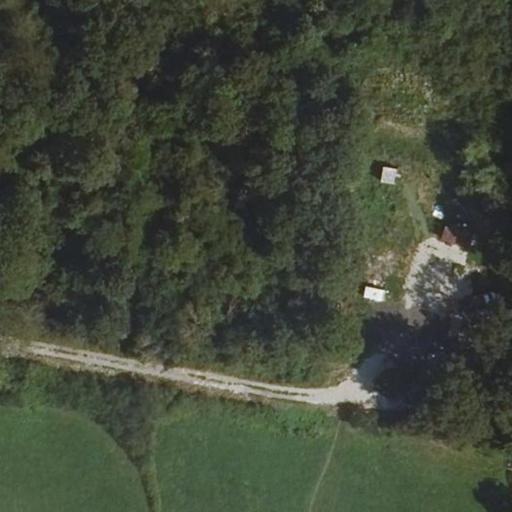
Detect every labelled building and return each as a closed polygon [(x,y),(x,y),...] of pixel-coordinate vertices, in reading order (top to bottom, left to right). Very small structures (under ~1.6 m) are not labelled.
[(148,42),(184,47),(185,33),(156,28),(156,23),(141,20),(139,40),(148,42)] [(182,62),(184,47),(148,42),(146,57),(182,62)] [(404,237),(415,241),(424,218),(413,214),(404,237)] [(428,306),(425,330),(436,331),(439,307),(428,306)] [(425,365),(426,352),(400,349),(399,362),(425,365)]
